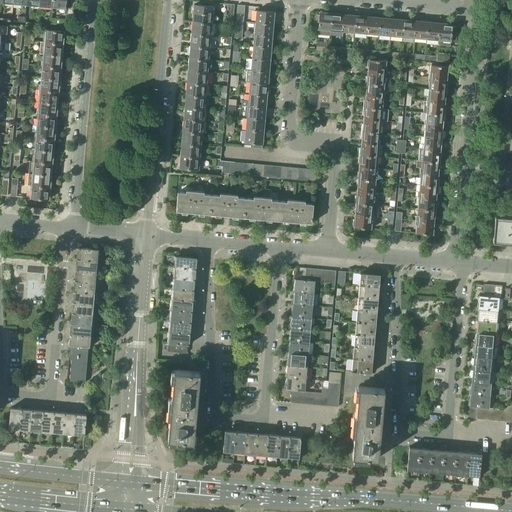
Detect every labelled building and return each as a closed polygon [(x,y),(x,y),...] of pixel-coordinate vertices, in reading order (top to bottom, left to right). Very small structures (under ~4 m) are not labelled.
[(193,21),(192,22),(212,23),(211,23),(212,9),(213,9),(213,7),(213,3),(206,2),(206,6),(201,6),(194,5),(193,14),(194,14),(193,21)] [(227,4),(227,11),(226,20),(233,21),(234,4),(227,4)] [(236,12),(236,21),(243,22),(245,5),(237,5),(236,12)] [(44,24),(51,25),(51,18),(52,18),(52,9),(49,8),(48,18),(45,17),(44,24)] [(256,10),(255,23),(273,25),(274,12),(256,10)] [(318,29),(330,30),(332,13),(320,12),(319,21),(318,29)] [(330,30),(342,31),(343,14),(332,13),(330,30)] [(342,31),(354,32),(355,15),(343,14),(342,31)] [(354,32),(366,33),(368,16),(355,15),(354,32)] [(366,33),(378,34),(379,18),(368,16),(366,33)] [(378,34),(390,36),(392,19),(379,18),(378,34)] [(390,36),(402,37),(404,20),(392,19),(390,36)] [(402,37),(414,38),(415,21),(404,20),(402,37)] [(414,38),(426,39),(427,22),(415,21),(414,38)] [(192,34),(210,36),(210,35),(211,23),(212,23),(192,22),(193,22),(192,33),(191,33),(191,34),(192,34)] [(426,39),(438,40),(440,23),(427,22),(426,39)] [(255,23),(254,35),(272,37),(273,25),(255,23)] [(440,23),(438,40),(450,41),(452,24),(440,23)] [(46,29),(44,42),(62,44),(64,31),(55,30),(46,29)] [(190,46),(210,47),(215,48),(216,41),(209,40),(210,36),(192,34),(191,46),(190,46)] [(254,35),(253,47),(271,49),(272,37),(254,35)] [(43,53),(43,54),(61,56),(62,44),(44,42),(41,42),(40,53),(43,53)] [(233,45),(232,57),(240,58),(240,52),(237,52),(238,46),(233,45)] [(189,58),(208,60),(208,59),(209,48),(210,47),(190,46),(191,46),(190,58),(189,58)] [(253,47),(252,59),(270,61),(271,49),(253,47)] [(43,54),(42,66),(60,68),(61,56),(43,54)] [(188,71),(189,71),(207,72),(206,72),(208,60),(189,58),(190,59),(189,70),(188,70),(188,71)] [(252,59),(251,71),(269,73),(270,61),(252,59)] [(368,67),(367,73),(385,75),(386,60),(368,59),(368,60),(367,59),(367,67),(368,67)] [(430,73),(429,79),(447,80),(447,74),(449,74),(449,67),(448,67),(448,66),(430,65),(430,72),(429,72),(429,73),(430,73)] [(42,66),(41,78),(59,80),(60,68),(42,66)] [(250,82),(250,83),(268,85),(268,80),(269,73),(251,71),(247,70),(246,81),(250,82)] [(187,83),(205,84),(206,72),(207,72),(189,71),(188,82),(187,82),(187,83)] [(366,76),(365,83),(384,85),(385,75),(367,73),(367,76),(366,76)] [(41,78),(40,90),(58,92),(59,80),(41,78)] [(429,83),(428,89),(447,91),(448,83),(447,83),(447,80),(429,79),(429,82),(429,83)] [(187,95),(204,97),(205,85),(206,85),(205,85),(205,84),(187,83),(188,83),(187,94),(186,94),(186,95),(187,95)] [(250,83),(249,95),(267,96),(267,92),(268,85),(250,83)] [(366,91),(365,95),(383,97),(383,92),(384,92),(383,92),(384,85),(365,83),(365,91),(366,91)] [(428,96),(427,101),(445,103),(445,98),(446,98),(447,91),(428,89),(428,95),(427,95),(427,96),(428,96)] [(40,90),(39,102),(57,104),(58,92),(40,90)] [(185,107),(203,109),(204,97),(205,97),(204,97),(187,95),(186,107),(185,107)] [(242,106),(248,106),(266,108),(267,96),(249,95),(248,101),(242,101),(242,106)] [(364,100),(363,107),(382,109),(383,102),(383,97),(365,95),(365,100),(364,100)] [(423,113),(426,113),(445,115),(446,107),(444,107),(445,103),(427,101),(424,101),(423,113)] [(39,102),(38,114),(56,115),(57,104),(39,102)] [(248,106),(247,119),(265,120),(266,108),(248,106)] [(184,119),(184,120),(202,121),(203,109),(204,109),(203,109),(185,107),(184,119)] [(364,115),(363,119),(381,121),(381,114),(382,114),(382,113),(381,113),(382,109),(363,107),(362,114),(364,115)] [(425,120),(425,125),(443,127),(443,122),(444,122),(445,115),(426,113),(425,119),(425,120)] [(38,114),(37,126),(55,128),(56,115),(38,114)] [(246,125),(246,131),(263,133),(265,120),(247,119),(246,125)] [(362,124),(361,131),(380,133),(380,126),(381,126),(381,125),(380,125),(381,121),(363,119),(363,124),(362,124)] [(183,131),(201,133),(202,122),(203,122),(203,121),(202,121),(184,120),(183,131)] [(425,130),(424,137),(443,139),(443,131),(442,131),(443,127),(425,125),(425,129),(424,129),(424,130),(425,130)] [(37,126),(36,138),(54,139),(55,128),(37,126)] [(182,144),(200,145),(201,134),(201,133),(183,131),(183,132),(182,143),(181,143),(181,144),(182,144)] [(263,133),(246,131),(244,142),(253,143),(252,148),(262,148),(263,133)] [(361,138),(361,143),(379,144),(379,139),(380,139),(379,139),(380,133),(361,131),(360,138),(361,138)] [(423,144),(423,149),(441,150),(441,146),(442,146),(443,139),(424,137),(423,144)] [(36,138),(35,150),(53,151),(54,139),(36,138)] [(360,148),(359,155),(378,156),(378,150),(379,150),(379,149),(378,149),(379,144),(361,143),(361,148),(360,148)] [(180,155),(180,156),(199,158),(199,157),(200,146),(200,145),(182,144),(181,155),(180,155)] [(422,154),(422,161),(440,162),(441,155),(440,155),(441,150),(423,149),(422,154),(422,153),(422,154)] [(35,150),(34,162),(52,163),(53,151),(35,150)] [(359,162),(359,167),(377,168),(377,163),(377,162),(378,156),(359,155),(358,162),(359,162)] [(199,158),(180,156),(181,156),(180,168),(179,168),(198,170),(198,169),(199,158)] [(421,168),(421,173),(438,174),(439,170),(440,170),(440,162),(422,161),(421,168)] [(30,162),(29,173),(51,176),(52,163),(34,162),(30,162)] [(357,171),(357,179),(375,180),(376,173),(377,168),(359,167),(358,172),(357,171)] [(28,185),(32,186),(50,188),(50,184),(51,176),(29,173),(28,185)] [(420,178),(420,185),(438,186),(439,179),(438,179),(438,174),(421,173),(420,177),(420,178)] [(357,186),(357,191),(374,192),(375,187),(375,186),(375,180),(357,179),(356,186),(357,186)] [(419,191),(419,197),(436,198),(437,193),(438,194),(438,186),(420,185),(419,190),(419,191)] [(50,188),(32,186),(31,198),(49,200),(50,188)] [(176,211),(210,214),(211,195),(204,194),(204,192),(202,192),(197,191),(188,190),(186,190),(186,193),(177,192),(176,211)] [(355,195),(354,203),(373,204),(374,197),(374,192),(357,191),(356,195),(355,195)] [(210,214),(244,217),(245,198),(237,197),(237,195),(236,195),(227,194),(221,193),(221,194),(220,193),(220,196),(211,195),(210,214)] [(244,217),(277,220),(279,201),(271,200),(271,198),(270,198),(255,196),(255,197),(253,196),(253,199),(245,198),(244,217)] [(418,201),(417,209),(436,210),(437,203),(436,203),(436,198),(419,197),(418,200),(418,201)] [(279,201),(277,220),(300,222),(311,223),(313,204),(305,203),(305,201),(304,201),(289,199),(287,199),(287,202),(279,201)] [(355,210),(355,215),(372,216),(377,217),(378,210),(373,209),(373,204),(354,203),(354,210),(355,210)] [(417,215),(416,221),(434,222),(435,217),(435,218),(436,210),(417,209),(417,215)] [(492,239),(511,241),(511,215),(494,214),(494,215),(492,239)] [(372,216),(355,215),(354,219),(353,219),(352,226),(353,226),(353,227),(371,229),(371,228),(372,222),(372,221),(372,216)] [(434,222),(416,221),(416,225),(415,232),(415,233),(427,234),(433,234),(434,234),(435,227),(434,227),(434,222)] [(77,248),(76,258),(98,260),(99,249),(77,247),(77,248)] [(177,256),(176,267),(195,269),(196,259),(196,258),(177,256)] [(76,258),(75,269),(94,270),(95,260),(98,260),(76,258)] [(176,267),(175,278),(194,280),(195,269),(176,267)] [(75,269),(74,279),(93,281),(94,270),(75,269)] [(42,304),(44,272),(26,271),(25,303),(42,304)] [(338,271),(337,284),(344,284),(345,272),(338,271)] [(360,273),(359,286),(378,288),(378,287),(379,287),(379,286),(378,286),(378,282),(379,282),(380,276),(379,276),(379,275),(380,275),(360,273)] [(175,278),(174,288),(193,290),(194,280),(175,278)] [(74,279),(74,290),(93,292),(93,281),(74,279)] [(294,292),(313,293),(314,282),(314,281),(311,281),(304,280),(299,279),(295,279),(295,280),(295,281),(293,287),(294,287),(294,292)] [(359,286),(358,298),(377,300),(377,299),(378,299),(377,298),(377,294),(378,294),(379,288),(378,288),(359,286)] [(174,288),(173,299),(192,301),(193,290),(174,288)] [(74,290),(73,301),(92,302),(93,292),(74,290)] [(293,304),(312,306),(313,293),(294,292),(292,298),(293,299),(293,304)] [(478,308),(497,310),(498,298),(499,298),(499,297),(495,297),(489,296),(483,296),(479,295),(479,296),(479,297),(478,303),(479,303),(478,308)] [(358,298),(357,310),(376,312),(376,311),(377,311),(376,311),(376,307),(377,307),(378,300),(377,300),(358,298)] [(173,299),(172,310),(191,312),(192,301),(173,299)] [(73,301),(71,311),(91,313),(92,302),(73,301)] [(292,316),(311,318),(312,306),(293,304),(293,305),(291,311),(292,311),(292,316)] [(477,321),(496,322),(497,310),(478,308),(478,309),(477,315),(478,315),(477,321)] [(172,310),(171,321),(190,323),(191,312),(172,310)] [(357,310),(356,322),(375,324),(375,323),(376,323),(375,323),(375,319),(376,319),(377,313),(376,313),(376,312),(357,310)] [(71,311),(70,322),(90,324),(91,313),(71,311)] [(291,328),(309,330),(311,318),(292,316),(292,317),(290,323),(291,323),(291,328)] [(171,321),(170,332),(189,334),(190,323),(171,321)] [(476,333),(495,334),(496,322),(477,321),(475,327),(477,328),(476,333)] [(70,322),(69,333),(89,335),(90,324),(70,322)] [(356,322),(355,334),(374,336),(374,335),(374,331),(375,331),(376,325),(375,325),(375,324),(356,322)] [(290,340),(308,342),(309,330),(291,328),(291,329),(289,335),(290,335),(290,340)] [(186,353),(186,344),(189,345),(189,344),(188,344),(189,334),(170,332),(169,343),(169,351),(186,353)] [(69,333),(68,345),(87,346),(89,335),(69,333)] [(475,345),(494,347),(495,334),(476,333),(474,339),(475,340),(475,345)] [(355,334),(354,346),(373,348),(373,347),(373,343),(374,343),(374,337),(374,336),(355,334)] [(289,352),(307,354),(308,342),(290,340),(289,341),(288,347),(289,348),(289,352)] [(87,346),(68,345),(68,353),(71,354),(69,381),(84,382),(87,346)] [(474,357),(493,359),(494,347),(475,345),(475,346),(473,352),(474,352),(474,357)] [(354,346),(353,358),(372,360),(371,360),(372,356),(373,356),(373,349),(373,348),(354,346)] [(287,364),(306,366),(307,354),(289,352),(288,353),(287,360),(288,360),(287,364)] [(473,369),(492,371),(493,359),(474,357),(474,358),(472,364),(473,364),(473,369)] [(372,360),(353,358),(352,371),(351,371),(371,373),(370,373),(371,368),(372,368),(372,362),(371,362),(371,360),(372,360)] [(286,377),(305,379),(306,366),(287,364),(287,366),(286,372),(287,372),(286,377)] [(472,381),(491,383),(492,371),(473,369),(473,370),(471,376),(472,376),(472,381)] [(174,370),(171,403),(197,406),(198,391),(200,372),(174,370)] [(297,391),(303,392),(304,392),(304,391),(305,379),(286,377),(286,378),(284,384),(286,384),(285,389),(285,390),(291,390),(297,391)] [(471,394),(489,395),(491,383),(472,381),(472,382),(470,388),(471,389),(471,394)] [(358,386),(355,420),(381,423),(384,389),(358,386)] [(471,395),(469,401),(470,401),(469,406),(469,407),(475,407),(481,408),(487,408),(489,408),(493,408),(494,403),(489,403),(489,395),(471,394),(471,395)] [(197,406),(171,403),(169,418),(167,439),(193,442),(197,406)] [(9,427),(19,428),(21,409),(11,408),(10,408),(9,427)] [(19,428),(30,429),(32,410),(21,409),(19,428)] [(30,429),(41,430),(42,411),(32,410),(30,429)] [(41,430),(51,431),(53,412),(42,411),(41,430)] [(51,431),(62,431),(64,413),(53,412),(51,431)] [(62,431),(73,432),(74,414),(64,413),(62,431)] [(74,414),(73,432),(85,433),(86,414),(85,414),(74,414)] [(381,423),(355,420),(352,456),(378,458),(381,423)] [(223,450),(234,451),(235,432),(225,431),(226,430),(224,430),(223,450)] [(234,451),(245,452),(246,433),(235,432),(234,451)] [(245,452),(255,453),(257,434),(246,433),(245,452)] [(255,453),(266,454),(268,435),(257,434),(255,453)] [(266,454),(277,455),(279,436),(268,435),(266,454)] [(277,455),(288,456),(289,437),(279,436),(277,455)] [(289,437),(288,456),(299,457),(300,449),(301,438),(300,438),(289,437)] [(407,467),(419,468),(421,448),(409,447),(407,467)] [(419,468),(431,469),(433,449),(421,448),(419,468)] [(431,469),(443,470),(445,450),(433,449),(431,469)] [(443,470),(455,471),(457,452),(445,450),(443,470)] [(455,471),(468,472),(469,453),(457,452),(455,471)] [(469,453),(468,472),(479,474),(481,453),(481,454),(469,453)]
